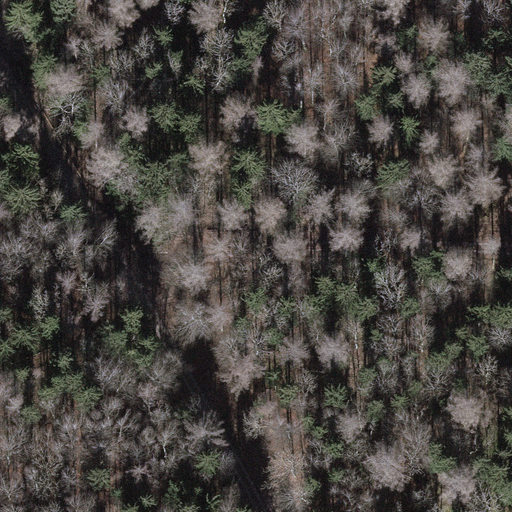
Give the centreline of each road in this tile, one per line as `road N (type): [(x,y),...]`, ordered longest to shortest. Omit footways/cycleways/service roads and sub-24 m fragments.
road 1 (track): [(0,55),(261,511)]
road 2 (track): [(511,254),(308,247),(124,263)]
